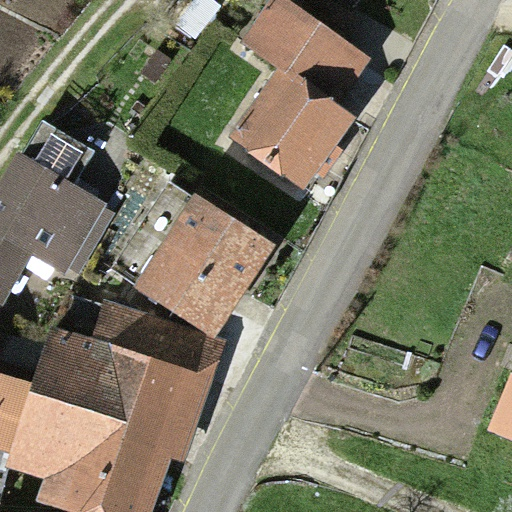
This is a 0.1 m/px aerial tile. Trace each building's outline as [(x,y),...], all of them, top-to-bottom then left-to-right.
[(275,87),(326,120),(356,74),(272,19),(241,65),(275,87)] [(275,87),(228,159),(300,205),(346,133),(326,120),(275,87)] [(16,177),(57,200),(79,161),(38,138),(16,177)] [(6,171),(0,181),(0,292),(14,268),(58,293),(98,222),(57,200),(16,177),(6,171)] [(191,216),(133,307),(209,354),(266,264),(191,216)] [(40,511),(141,511),(156,463),(179,469),(211,359),(100,328),(90,362),(47,350),(10,480),(47,490),(40,511)] [(511,387),(490,439),(511,448),(511,387)]
